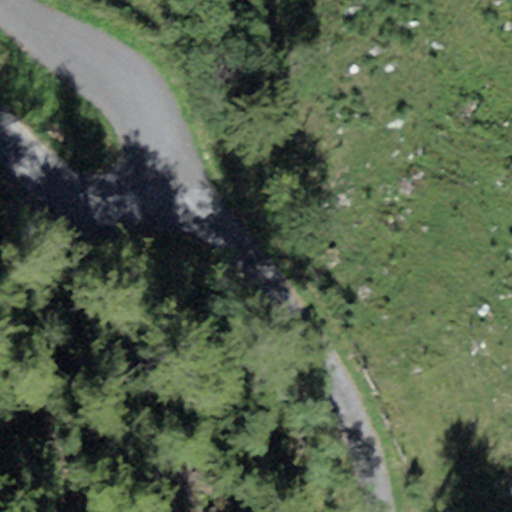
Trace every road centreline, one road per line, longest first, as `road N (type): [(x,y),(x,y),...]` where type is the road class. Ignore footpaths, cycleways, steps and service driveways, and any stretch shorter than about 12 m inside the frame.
road 1 (track): [(390,511),(368,438),(316,339),(252,244),(157,161)]
road 2 (track): [(157,161),(150,111),(124,67),(10,0)]
road 3 (track): [(0,127),(44,180),(78,205),(124,195),(157,161)]
